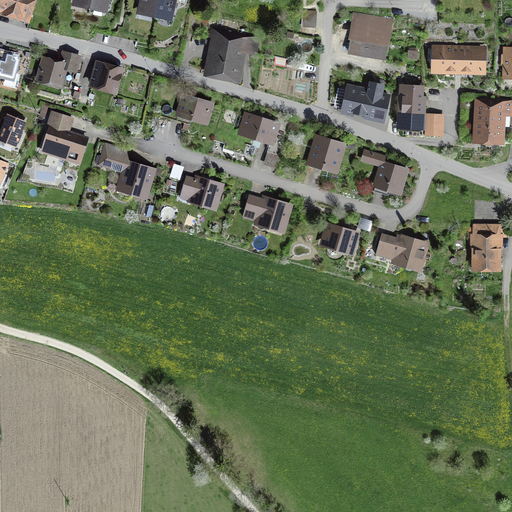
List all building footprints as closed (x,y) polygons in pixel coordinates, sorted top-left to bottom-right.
[(0,0),(0,7),(26,16),(31,0),(0,0)] [(91,0),(90,6),(106,9),(107,0),(91,0)] [(141,0),(140,11),(155,14),(158,0),(141,0)] [(174,0),(158,0),(155,14),(170,17),(174,0)] [(108,13),(99,12),(96,27),(105,29),(108,13)] [(316,12),(302,12),(301,26),(316,27),(316,12)] [(117,15),(108,13),(105,29),(113,31),(117,15)] [(391,20),(355,14),(349,49),(360,51),(360,54),(385,58),(391,20)] [(130,35),(133,19),(124,17),(121,33),(130,35)] [(142,21),(133,19),(130,35),(139,36),(142,21)] [(255,53),(259,36),(210,26),(208,36),(217,38),(210,73),(235,78),(241,50),(255,53)] [(435,70),(458,70),(459,49),(435,48),(435,70)] [(483,50),(459,49),(458,70),(482,71),(483,50)] [(20,57),(0,52),(0,77),(14,82),(20,57)] [(64,52),(61,63),(44,59),(38,80),(68,88),(73,70),(75,70),(79,56),(64,52)] [(102,62),(97,61),(91,83),(95,84),(94,88),(114,94),(120,71),(101,66),(102,62)] [(371,83),(370,90),(349,85),(344,109),(383,118),(387,98),(388,94),(381,93),(382,86),(371,83)] [(422,98),(422,89),(401,88),(400,97),(404,97),(402,125),(423,126),(425,98),(422,98)] [(205,123),(211,103),(184,95),(180,110),(160,104),(157,113),(177,119),(179,112),(193,116),(192,119),(205,123)] [(479,96),(477,120),(500,122),(501,115),(510,116),(511,98),(479,96)] [(79,162),(86,138),(64,131),(69,117),(53,112),(48,126),(50,127),(43,151),(79,162)] [(271,142),(277,124),(247,114),(241,132),(271,142)] [(441,114),(426,114),(426,135),(441,135),(441,114)] [(24,122),(8,115),(0,134),(0,136),(16,143),(24,122)] [(499,142),(500,122),(477,120),(476,140),(499,142)] [(191,123),(185,122),(183,129),(189,131),(191,123)] [(343,145),(317,137),(309,164),(322,168),(323,165),(336,169),(343,145)] [(119,147),(105,143),(99,163),(124,171),(127,163),(115,160),(119,147)] [(16,158),(0,151),(0,180),(7,164),(12,167),(16,158)] [(407,169),(383,161),(374,189),(398,196),(407,169)] [(127,162),(127,163),(124,171),(120,185),(133,188),(132,191),(145,195),(152,172),(140,169),(141,166),(127,162)] [(175,162),(170,176),(180,179),(184,166),(175,162)] [(196,180),(187,177),(181,196),(215,206),(222,185),(197,178),(196,180)] [(264,198),(264,200),(250,196),(243,217),(258,221),(257,225),(277,231),(278,228),(283,229),(290,206),(264,198)] [(372,224),(361,220),(359,227),(370,230),(372,224)] [(351,251),(356,233),(351,232),(352,229),(335,223),(334,227),(328,225),(323,243),(329,244),(328,248),(345,253),(346,249),(351,251)] [(500,225),(473,225),(473,228),(469,228),(469,242),(473,242),(473,267),(500,267),(500,236),(505,236),(505,226),(500,226),(500,225)] [(419,268),(426,244),(398,235),(397,239),(382,235),(377,253),(381,259),(389,261),(395,259),(393,262),(393,263),(406,267),(407,264),(419,268)]
